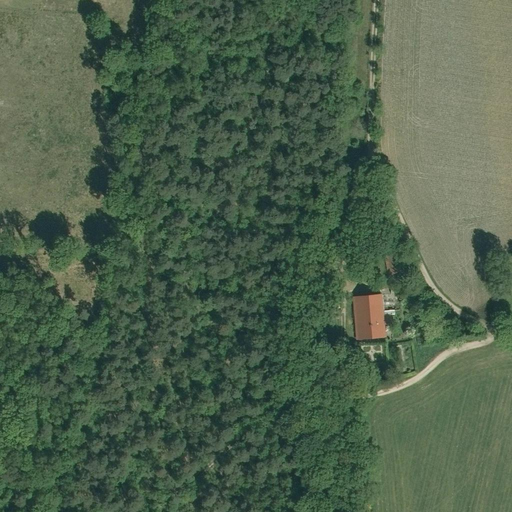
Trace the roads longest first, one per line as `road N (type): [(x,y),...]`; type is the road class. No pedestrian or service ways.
road 1 (track): [(154,511),(344,334)]
road 2 (track): [(366,157),(438,304),(493,333),(511,331)]
road 3 (track): [(366,157),(364,276),(345,295),(344,334)]
road 4 (unclassified): [(374,0),(366,157)]
